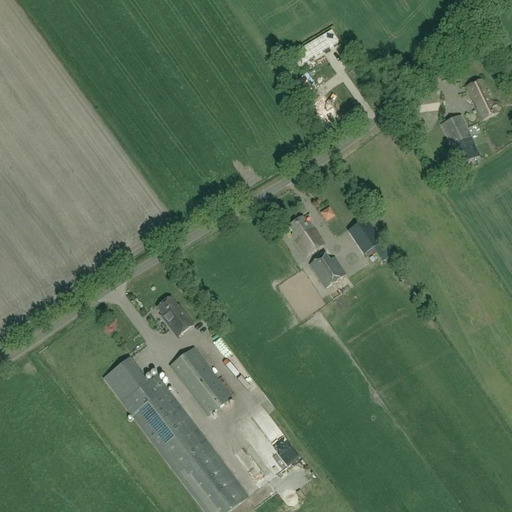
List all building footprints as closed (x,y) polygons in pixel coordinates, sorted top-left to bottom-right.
[(323,98),(308,109),(324,131),(339,120),(334,114),(343,109),(343,110),(357,101),(334,68),(320,77),(339,104),(331,110),(323,98)] [(490,103),(480,82),(466,88),(482,122),(497,115),(497,113),(498,113),(501,111),(502,107),(499,103),(496,102),(493,104),(492,104),(492,103),(490,103)] [(454,156),(474,146),(461,117),(441,127),(454,156)] [(328,220),(337,214),(331,205),(322,211),(328,220)] [(307,225),(303,219),(288,228),(293,235),(291,237),(306,259),(324,246),(309,223),(307,225)] [(348,233),(364,257),(383,244),(367,220),(348,233)] [(329,263),(325,256),(309,267),(325,290),(346,277),(334,260),(329,263)] [(177,308),(171,300),(157,310),(162,316),(160,317),(177,339),(193,327),(178,307),(177,308)] [(207,418),(231,400),(193,350),(170,368),(207,418)] [(231,358),(226,362),(234,373),(239,369),(231,358)] [(128,362),(103,380),(202,511),(231,511),(249,499),(157,378),(146,386),(128,362)] [(156,369),(164,381),(169,378),(161,366),(156,369)] [(239,369),(245,377),(249,375),(243,366),(239,369)] [(252,412),(286,459),(295,452),(262,405),(252,412)]
